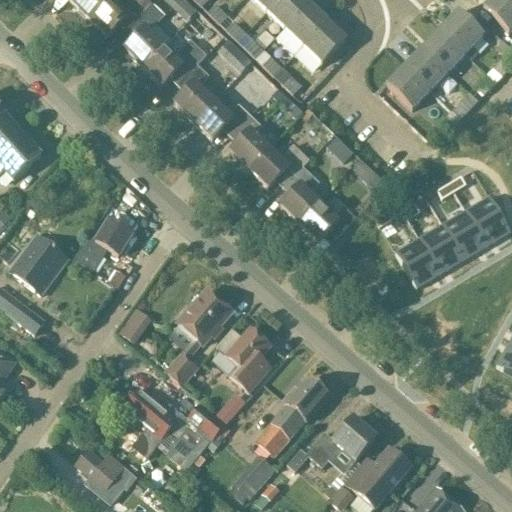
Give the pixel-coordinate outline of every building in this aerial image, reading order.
[(73,0),(68,5),(88,24),(109,2),(106,0),(73,0)] [(130,0),(119,12),(109,2),(88,24),(106,42),(118,30),(126,38),(154,10),(143,0),(130,0)] [(175,0),(160,0),(184,22),(191,14),(175,0)] [(210,3),(206,0),(190,0),(202,11),(210,3)] [(283,0),(247,0),(266,18),(283,0)] [(309,10),(298,0),(283,0),(266,18),(284,36),(309,10)] [(511,33),(511,1),(510,0),(496,0),(483,14),(508,38),(511,33)] [(224,34),(233,25),(216,8),(207,18),(224,34)] [(126,38),(132,45),(124,53),(143,72),(164,51),(149,36),(165,20),(154,10),(126,38)] [(309,10),(284,36),(303,53),(327,27),(309,10)] [(439,36),(464,60),(482,42),(457,17),(439,36)] [(233,25),(224,34),(241,50),(250,41),(233,25)] [(327,27),(303,53),(321,71),(346,45),(327,27)] [(464,60),(439,36),(421,54),(447,79),(464,60)] [(250,41),(241,50),(257,66),(266,56),(250,41)] [(175,61),(164,51),(143,72),(162,91),(170,82),(177,90),(206,60),(190,45),(175,61)] [(421,54),(404,73),(429,97),(447,79),(421,54)] [(266,56),(257,66),(274,82),(283,73),(266,56)] [(177,90),(185,97),(174,109),(193,127),(214,105),(199,91),(209,81),(201,73),(206,68),(202,64),(206,60),(177,90)] [(511,67),(504,60),(485,80),(494,89),(511,70),(511,67)] [(429,97),(404,73),(386,91),(411,115),(429,97)] [(289,79),(281,89),(292,100),(301,90),(289,79)] [(485,80),(468,99),(477,108),(494,89),(485,80)] [(214,105),(193,127),(212,146),(223,134),(230,141),(250,121),(239,110),(229,120),(225,116),(232,110),(232,106),(223,97),(214,105)] [(477,108),(468,99),(457,110),(466,118),(477,108)] [(0,141),(15,128),(1,113),(0,113),(0,141)] [(439,128),(448,136),(460,124),(451,116),(439,128)] [(230,141),(238,148),(230,156),(248,175),(269,153),(255,139),(262,132),(250,121),(230,141)] [(15,128),(0,141),(0,168),(28,143),(15,128)] [(346,168),(357,158),(340,140),(330,150),(346,168)] [(0,168),(0,179),(4,176),(14,187),(44,160),(28,143),(0,168)] [(269,153),(248,175),(268,193),(276,185),(283,193),(303,172),(302,172),(309,165),(293,149),(279,163),(269,153)] [(283,193),(290,200),(279,211),(298,230),(319,208),(309,198),(319,188),(314,184),(303,172),(283,193)] [(374,190),(379,184),(375,179),(370,187),(374,190)] [(448,189),(453,197),(465,190),(460,182),(448,189)] [(382,196),(387,190),(382,186),(378,193),(382,196)] [(437,196),(441,204),(453,197),(448,189),(437,196)] [(485,196),(461,210),(482,245),(506,231),(485,196)] [(334,223),(319,208),(298,230),(317,248),(328,237),(336,244),(355,224),(344,213),(334,223)] [(419,217),(414,209),(402,217),(407,225),(419,217)] [(461,210),(438,223),(459,259),(482,245),(461,210)] [(374,224),(379,232),(391,224),(387,216),(374,224)] [(438,223),(415,237),(436,273),(459,259),(438,223)] [(109,225),(97,246),(90,241),(75,265),(93,277),(108,255),(119,262),(132,240),(109,225)] [(391,251),(412,287),(436,273),(415,237),(391,251)] [(10,276),(41,299),(69,263),(37,239),(10,276)] [(0,292),(0,312),(35,339),(44,326),(0,292)] [(207,295),(177,330),(193,344),(201,351),(231,317),(207,295)] [(136,314),(119,339),(134,350),(152,325),(136,314)] [(232,334),(216,352),(225,360),(224,361),(236,371),(228,381),(248,399),(271,373),(260,363),(270,352),(249,333),(241,342),(232,334)] [(1,387),(14,368),(0,357),(0,401),(7,392),(1,387)] [(199,374),(188,364),(181,358),(164,377),(182,393),(199,374)] [(511,380),(511,358),(503,375),(511,380)] [(282,407),(286,410),(255,447),(274,463),(305,426),(306,426),(327,402),(307,385),(296,396),(294,394),(282,407)] [(122,404),(124,410),(120,415),(147,437),(144,440),(146,442),(141,447),(150,455),(155,449),(156,450),(176,426),(137,394),(134,397),(129,396),(122,404)] [(226,429),(245,408),(235,399),(215,420),(226,429)] [(186,424),(198,435),(173,465),(186,475),(196,463),(219,437),(225,429),(200,408),(186,424)] [(352,422),(333,444),(325,437),(306,459),(300,454),(286,471),(294,477),(308,461),(321,473),(339,452),(355,466),(376,443),(352,422)] [(366,465),(345,490),(366,508),(380,491),(388,498),(410,472),(389,454),(374,472),(366,465)] [(75,465),(78,467),(74,471),(93,488),(89,493),(110,510),(134,481),(108,460),(102,467),(87,455),(83,460),(81,458),(75,465)] [(258,460),(232,490),(249,505),(275,475),(258,460)] [(329,507),(335,511),(344,511),(354,501),(342,491),(329,507)] [(457,511),(436,494),(420,511),(457,511)]
